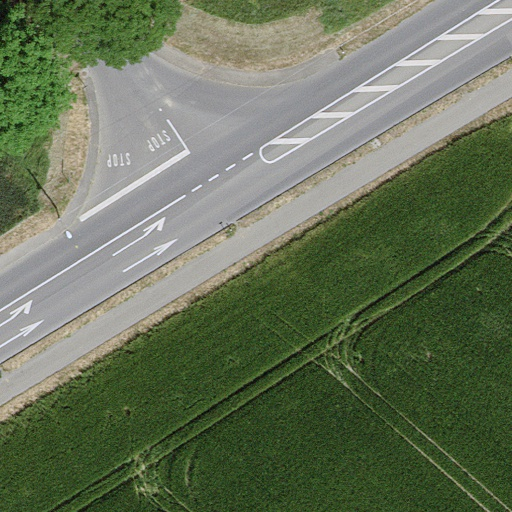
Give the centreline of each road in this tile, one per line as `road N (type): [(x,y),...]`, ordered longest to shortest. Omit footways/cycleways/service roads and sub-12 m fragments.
road 1 (secondary): [(511,13),(218,195)]
road 2 (secondary): [(218,195),(0,323)]
road 3 (tertiary): [(218,195),(110,40),(71,0)]
